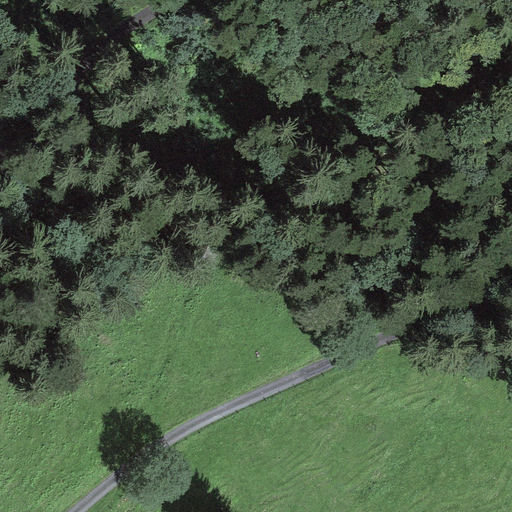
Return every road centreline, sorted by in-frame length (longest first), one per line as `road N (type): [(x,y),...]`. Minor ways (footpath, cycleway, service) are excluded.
road 1 (unclassified): [(511,280),(198,422),(150,448),(74,511)]
road 2 (unclassified): [(0,151),(114,33),(171,0)]
